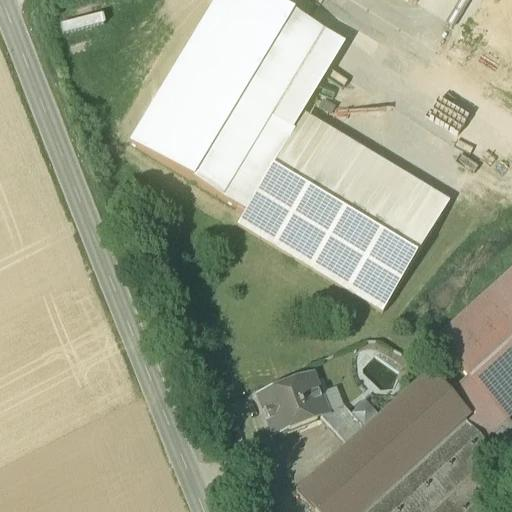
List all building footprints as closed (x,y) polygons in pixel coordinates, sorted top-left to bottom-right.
[(219,0),(130,148),(245,216),(291,140),(346,48),(266,0),(227,0),(225,3),(220,0),(219,0)] [(408,148),(474,175),(489,139),(423,111),(408,148)] [(436,227),(291,140),(245,216),(237,230),(382,317),(436,227)] [(511,278),(437,347),(469,381),(455,394),(479,419),(469,428),(501,463),(506,459),(488,439),(511,417),(511,278)] [(347,452),(298,495),(313,511),(370,511),(467,426),(473,420),(431,376),(366,435),(347,452)] [(314,381),(293,389),(287,386),(282,388),(279,394),(261,401),(276,439),(296,432),(301,434),(305,432),(308,427),(321,422),(329,420),(328,417),(314,381)] [(366,435),(345,411),(328,417),(329,420),(321,422),(347,452),(366,435)] [(370,511),(443,511),(486,473),(488,475),(501,463),(469,428),(467,426),(370,511)] [(443,511),(506,511),(511,507),(511,501),(488,475),(486,473),(443,511)]
